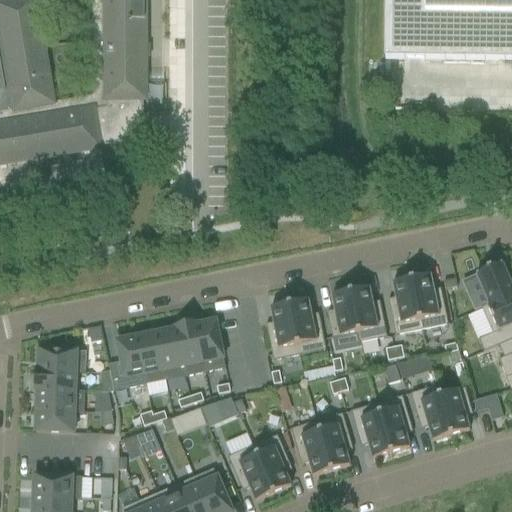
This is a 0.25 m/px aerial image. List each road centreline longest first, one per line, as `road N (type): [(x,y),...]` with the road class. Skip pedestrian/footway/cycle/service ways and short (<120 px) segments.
road 1 (residential): [(0,329),(336,260)]
road 2 (residential): [(320,511),(511,448)]
road 3 (residential): [(511,229),(336,260)]
